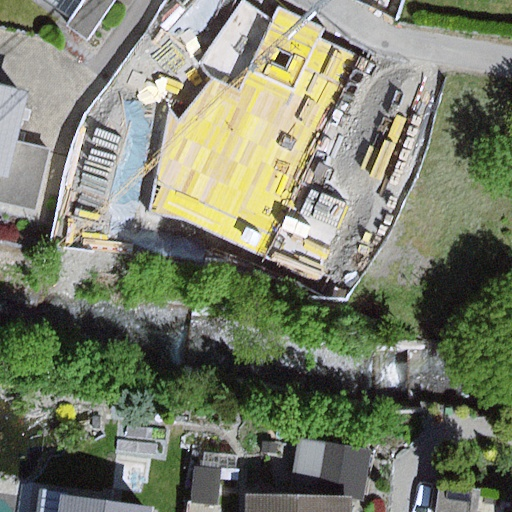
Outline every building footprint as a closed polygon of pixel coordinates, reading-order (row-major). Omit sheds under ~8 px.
[(116,0),(89,0),(69,28),(87,41),(116,0)] [(0,86),(0,175),(10,177),(18,143),(30,92),(0,86)] [(51,150),(18,143),(10,177),(4,204),(37,212),(51,150)] [(371,450),(301,440),(294,487),(365,497),(371,450)] [(221,468),(196,464),(190,501),(215,505),(221,468)] [(63,511),(66,496),(67,488),(40,485),(36,511),(63,511)] [(504,511),(507,495),(440,486),(436,511),(504,511)] [(155,511),(156,508),(66,496),(63,511),(155,511)] [(350,511),(351,501),(250,499),(249,511),(350,511)]
